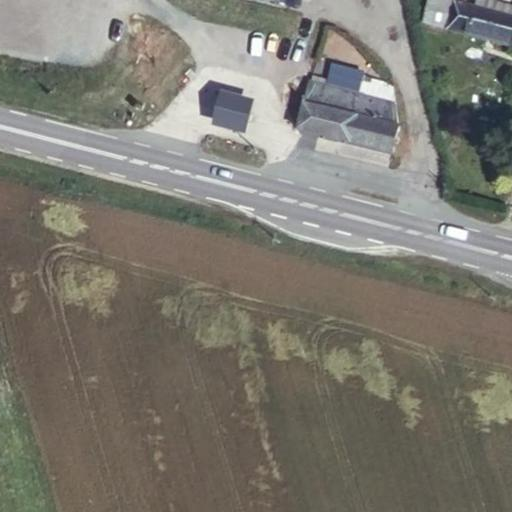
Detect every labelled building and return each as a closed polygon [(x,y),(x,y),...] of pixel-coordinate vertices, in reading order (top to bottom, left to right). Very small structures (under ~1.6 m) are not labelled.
[(397,4),(385,0),(375,0),(375,8),(393,14),(397,4)] [(444,0),(443,6),(467,12),(470,0),(444,0)] [(511,0),(470,0),(467,12),(511,25),(511,0)] [(321,54),(314,79),(370,95),(374,80),(393,86),(391,101),(402,104),(406,79),(321,54)] [(370,95),(314,79),(307,103),(369,122),(377,97),(370,95)] [(374,80),(370,95),(377,97),(391,101),(393,86),(374,80)] [(377,97),(369,122),(396,130),(402,104),(391,101),(377,97)] [(223,100),(216,136),(249,141),(256,105),(223,100)]
